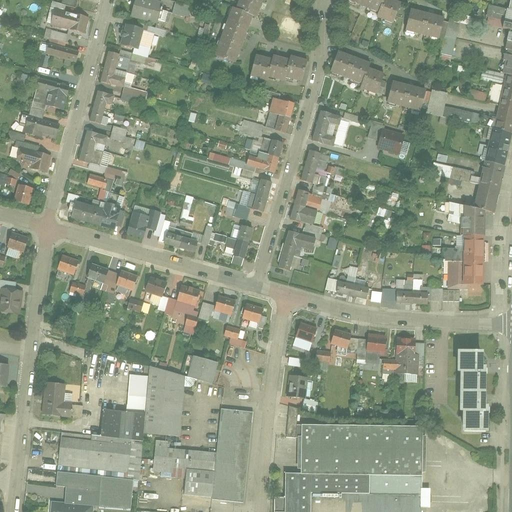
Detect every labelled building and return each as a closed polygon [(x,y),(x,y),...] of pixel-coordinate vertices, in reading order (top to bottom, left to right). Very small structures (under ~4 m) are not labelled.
[(150,0),(132,0),(128,13),(159,23),(165,5),(150,0)] [(240,0),(237,10),(233,9),(215,56),(234,64),(252,17),(256,18),(262,0),(240,0)] [(355,0),(379,10),(377,15),(393,22),(402,1),(400,0),(355,0)] [(171,15),(189,18),(191,6),(173,3),(171,15)] [(90,17),(55,7),(51,24),(86,33),(90,17)] [(443,39),(448,18),(410,8),(405,30),(443,39)] [(490,209),(511,120),(511,9),(496,81),(501,82),(492,120),(470,115),(471,110),(439,103),(436,116),(490,129),(478,177),(447,169),(449,163),(428,158),(424,173),(476,185),(472,205),(436,197),(432,217),(461,223),(458,248),(445,247),(444,283),(482,284),(482,207),(490,209)] [(150,29),(130,22),(123,45),(143,52),(150,29)] [(79,48),(45,40),(41,55),(75,64),(79,48)] [(125,53),(109,48),(100,77),(125,84),(129,70),(121,67),(125,53)] [(370,66),(372,61),(340,49),(332,70),(367,83),(364,89),(379,95),(388,72),(370,66)] [(286,78),(302,82),(307,62),(290,58),(289,61),(273,57),(272,61),(256,57),(250,76),(267,81),(269,77),(285,81),(286,78)] [(36,116),(42,95),(65,102),(71,84),(33,73),(17,127),(54,138),(59,122),(36,116)] [(425,110),(430,89),(396,81),(391,102),(425,110)] [(469,90),(467,98),(482,101),(484,93),(469,90)] [(120,97),(98,91),(90,118),(104,122),(109,105),(117,108),(120,97)] [(294,100),(281,96),(273,126),(286,130),(294,100)] [(339,112),(319,106),(310,138),(330,144),(339,112)] [(259,139),(263,126),(242,120),(239,133),(259,139)] [(112,126),(109,140),(130,145),(131,139),(124,137),(126,130),(112,126)] [(377,149),(399,155),(405,135),(382,129),(377,149)] [(102,135),(87,130),(77,160),(93,165),(102,135)] [(7,132),(7,140),(24,141),(24,134),(7,132)] [(283,141),(262,135),(257,156),(244,153),(241,162),(275,171),(283,141)] [(308,180),(316,149),(308,146),(299,177),(308,180)] [(44,173),(51,153),(34,148),(28,169),(44,173)] [(74,200),(70,218),(112,229),(115,214),(113,214),(118,196),(114,195),(123,163),(107,159),(103,177),(86,172),(83,184),(102,189),(98,206),(76,201),(74,200)] [(11,189),(14,190),(18,172),(9,170),(7,176),(0,173),(0,185),(3,186),(1,194),(9,197),(11,189)] [(265,212),(273,180),(259,176),(253,196),(246,194),(243,206),(265,212)] [(29,205),(35,185),(17,180),(11,200),(29,205)] [(308,195),(296,192),(288,220),(315,227),(319,210),(305,206),(308,195)] [(192,225),(193,219),(188,217),(193,198),(186,196),(179,222),(192,225)] [(146,239),(151,224),(128,217),(124,232),(146,239)] [(254,226),(240,221),(230,255),(244,259),(254,226)] [(160,243),(196,253),(200,238),(164,228),(160,243)] [(317,238),(287,228),(275,266),(288,271),(295,250),(311,256),(317,238)] [(29,237),(11,233),(7,248),(25,253),(29,237)] [(79,261),(60,255),(56,271),(75,276),(79,261)] [(115,284),(136,290),(140,274),(118,268),(117,274),(109,272),(110,268),(89,263),(84,279),(105,285),(106,279),(116,282),(115,284)] [(168,282),(146,276),(142,292),(164,298),(168,282)] [(373,284),(339,276),(335,291),(370,299),(373,284)] [(409,277),(409,286),(388,286),(388,302),(428,302),(428,298),(457,298),(457,288),(421,288),(421,277),(409,277)] [(0,288),(4,289),(1,313),(21,315),(24,289),(16,288),(16,281),(0,279),(0,288)] [(203,291),(182,285),(177,303),(198,308),(203,291)] [(234,317),(239,300),(217,294),(212,311),(234,317)] [(125,308),(139,313),(142,302),(128,298),(125,308)] [(268,309),(248,303),(243,319),(263,326),(268,309)] [(321,324),(300,318),(294,336),(315,342),(321,324)] [(246,341),(237,339),(239,329),(224,326),(222,336),(230,338),(228,345),(244,349),(246,341)] [(363,352),(386,353),(386,336),(367,335),(367,337),(352,337),(353,334),(332,329),(332,344),(350,348),(350,346),(364,347),(363,352)] [(393,334),(393,369),(417,369),(418,340),(411,340),(411,334),(393,334)] [(487,431),(487,352),(460,352),(460,431),(487,431)] [(199,357),(194,375),(217,381),(222,363),(199,357)] [(288,358),(288,366),(302,366),(302,359),(288,358)] [(64,438),(62,466),(61,485),(70,485),(70,498),(57,497),(55,511),(95,511),(96,507),(132,509),(134,479),(143,480),(146,428),(183,430),(187,371),(155,364),(154,376),(137,375),(135,416),(107,415),(106,424),(99,423),(98,440),(64,438)] [(287,370),(287,395),(304,395),(304,371),(287,370)] [(59,384),(43,384),(43,419),(70,419),(70,404),(59,404),(59,384)] [(303,409),(316,411),(316,401),(304,400),(303,409)] [(185,492),(241,499),(252,415),(215,411),(209,455),(165,449),(166,441),(151,439),(148,465),(188,470),(185,492)] [(419,511),(421,432),(295,431),(297,413),(287,412),(284,440),(295,442),(295,477),(282,476),(282,502),(272,502),(271,511),(419,511)]
